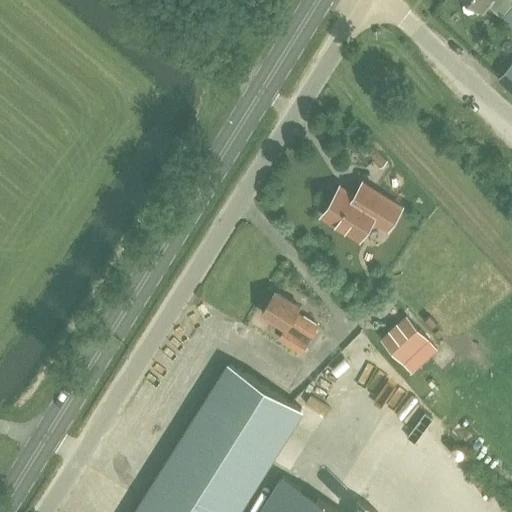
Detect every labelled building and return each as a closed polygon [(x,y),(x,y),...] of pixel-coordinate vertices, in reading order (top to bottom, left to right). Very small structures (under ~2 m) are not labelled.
[(503,18),(511,6),(511,0),(469,0),(483,11),(490,3),(494,7),(493,9),(503,18)] [(511,89),(511,61),(503,71),(498,76),(500,77),(511,89)] [(401,207),(381,194),(361,181),(353,194),(341,186),(323,214),(361,237),(374,217),(389,227),(401,207)] [(302,352),(319,324),(298,310),(301,305),(276,289),(262,312),(285,327),(278,337),(302,352)] [(412,371),(438,348),(407,313),(381,337),(412,371)] [(374,376),(384,383),(397,365),(388,358),(374,376)] [(237,511),(304,407),(230,360),(134,511),(237,511)] [(17,376),(4,392),(16,401),(29,385),(17,376)] [(378,511),(367,504),(361,511),(341,511),(282,475),(258,511),(378,511)]
